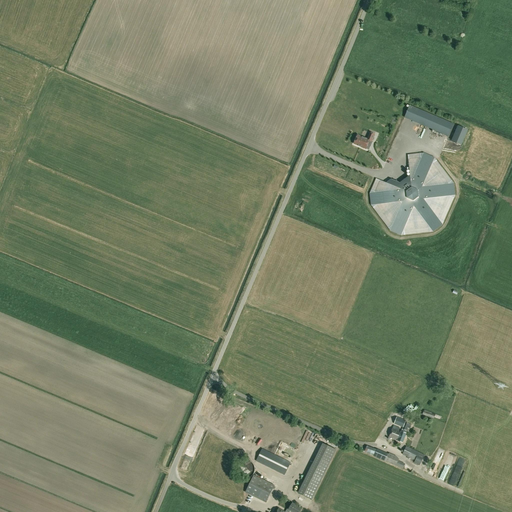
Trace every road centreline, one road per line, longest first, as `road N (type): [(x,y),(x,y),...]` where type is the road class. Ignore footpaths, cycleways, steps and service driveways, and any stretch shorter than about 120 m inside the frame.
road 1 (unclassified): [(155,511),(370,0)]
road 2 (unknown): [(213,373),(237,393),(325,433),(371,444)]
